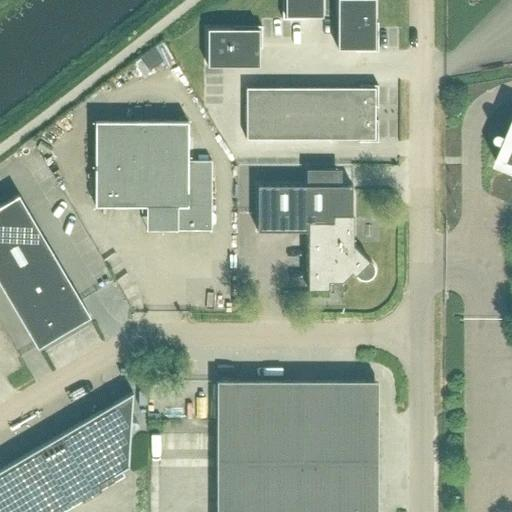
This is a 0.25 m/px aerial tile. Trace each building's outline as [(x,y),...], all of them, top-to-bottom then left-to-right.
[(304,16),(322,16),(321,0),(281,0),(281,19),(304,19),(304,16)] [(374,0),(336,0),(337,48),(354,48),(354,51),(377,51),(377,21),(374,21),(374,0)] [(206,65),(258,65),(258,48),(261,48),(261,25),(231,25),(231,28),(207,28),(206,65)] [(244,87),(244,139),(357,138),(357,141),(376,141),(376,119),(373,119),(373,106),(376,106),(376,84),(356,84),(356,87),(244,87)] [(177,229),(210,229),(210,160),(187,160),(187,121),(94,120),(94,205),(177,205),(177,229)] [(511,122),(508,133),(502,131),(500,131),(499,131),(498,132),(497,132),(497,133),(496,134),(496,135),(496,136),(496,137),(497,138),(497,139),(498,140),(499,140),(504,143),(496,162),(511,168),(511,122)] [(256,184),(256,221),(307,221),(307,288),(327,288),(327,284),(340,284),(341,280),(350,271),(354,275),(357,277),(360,280),(364,280),(368,279),(371,277),(373,274),(374,270),(373,266),(371,263),(368,260),(352,244),(352,214),(351,214),(351,184),(256,184)] [(18,194),(0,204),(0,284),(36,346),(89,315),(18,194)] [(30,342),(17,316),(2,323),(15,350),(30,342)] [(376,380),(316,380),(215,380),(215,511),(376,511),(376,460),(376,380)] [(132,391),(0,468),(0,511),(45,511),(112,473),(112,474),(127,465),(127,464),(132,391)]
